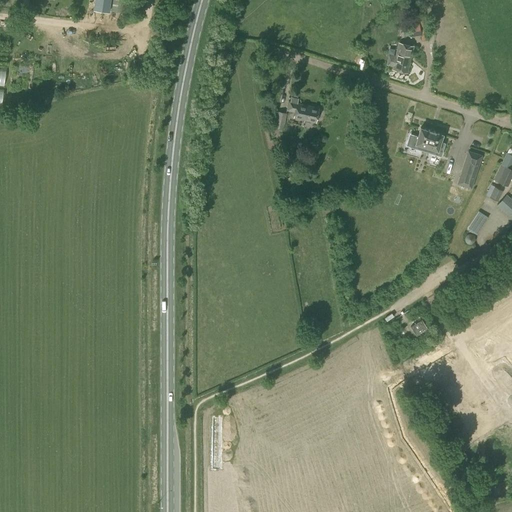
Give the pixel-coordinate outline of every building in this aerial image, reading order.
[(94,0),(93,9),(109,11),(110,0),(94,0)] [(124,0),(112,0),(111,11),(123,13),(124,0)] [(411,36),(427,34),(424,11),(408,13),(411,36)] [(407,72),(413,46),(398,42),(395,56),(389,54),(386,65),(393,66),(392,69),(407,72)] [(361,67),(363,59),(351,55),(349,63),(361,67)] [(298,101),(289,99),(287,108),(295,110),(293,118),(315,123),(319,107),(298,101)] [(283,129),(286,113),(272,110),(268,126),(283,129)] [(444,134),(420,127),(413,148),(443,157),(447,144),(441,142),(444,134)] [(482,155),(467,150),(456,183),(471,188),(482,155)] [(508,186),(511,177),(511,168),(511,165),(511,154),(507,152),(494,179),(508,186)] [(498,201),(503,190),(495,187),(490,197),(498,201)] [(511,218),(511,199),(507,194),(497,205),(511,218)] [(477,234),(488,217),(478,211),(470,229),(477,234)] [(471,234),(470,234),(470,233),(469,233),(468,233),(468,234),(467,234),(466,234),(466,235),(465,235),(465,236),(464,236),(464,237),(464,238),(464,239),(464,240),(464,241),(465,241),(465,242),(466,243),(467,243),(467,244),(468,244),(469,244),(470,244),(471,244),(471,243),(472,243),(473,243),(473,242),(474,241),(474,240),(474,239),(474,238),(474,237),(474,236),(473,236),(473,235),(472,235),(472,234),(471,234)] [(427,329),(422,320),(410,326),(416,335),(427,329)] [(356,491),(345,493),(348,511),(355,511),(355,510),(365,509),(362,488),(355,489),(356,491)] [(339,494),(328,495),(330,511),(344,511),(348,511),(345,493),(345,491),(339,492),(339,494)] [(321,497),(310,498),(312,511),(330,511),(328,495),(327,494),(321,495),(321,497)] [(304,499),(293,501),(294,511),(312,511),(310,498),(310,496),(304,497),(304,499)] [(287,502),(275,504),(276,511),(294,511),(293,501),(293,499),(287,500),(287,502)]
